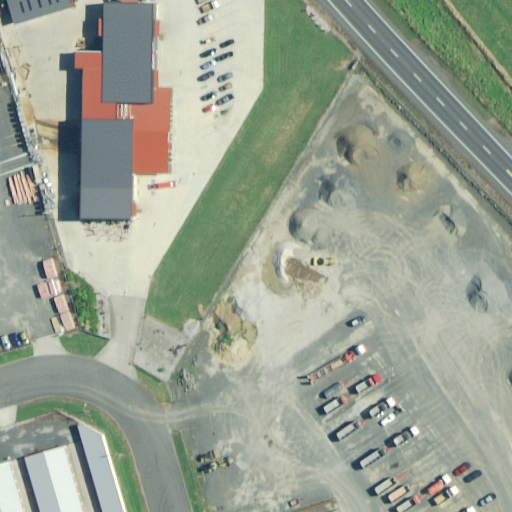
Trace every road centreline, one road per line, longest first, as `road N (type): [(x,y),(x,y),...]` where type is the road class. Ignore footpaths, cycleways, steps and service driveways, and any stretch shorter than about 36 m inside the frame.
road 1 (residential): [(0,389),(74,376),(103,385),(138,411),(175,511)]
road 2 (trunk): [(511,172),(349,0)]
